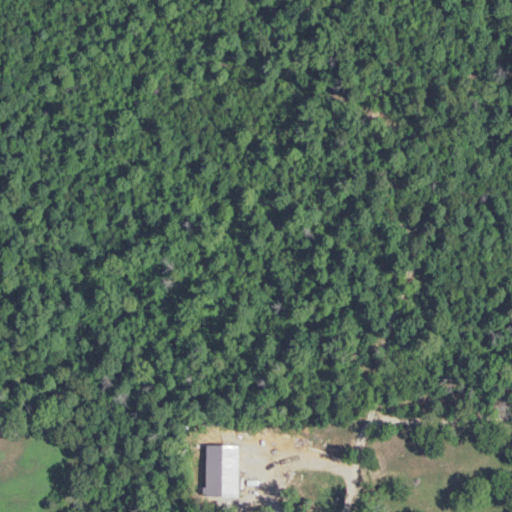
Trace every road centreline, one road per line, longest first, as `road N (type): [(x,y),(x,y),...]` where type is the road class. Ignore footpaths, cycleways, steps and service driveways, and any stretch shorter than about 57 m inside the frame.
road 1 (residential): [(412,0),(412,59),(382,93),(208,170),(135,187),(35,261)]
road 2 (residential): [(343,511),(358,443),(415,282)]
road 3 (residential): [(203,0),(144,43),(65,77),(0,123)]
road 4 (residential): [(382,93),(415,233),(415,282)]
